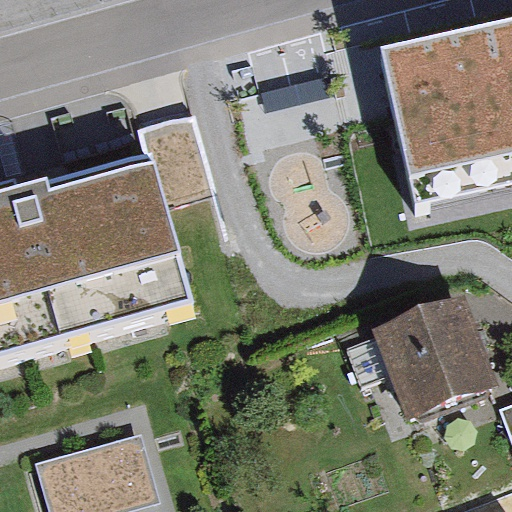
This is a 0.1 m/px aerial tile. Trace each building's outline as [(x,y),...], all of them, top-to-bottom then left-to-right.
[(511,30),(379,62),(417,221),(511,198),(511,30)] [(153,169),(165,212),(218,197),(196,118),(143,133),(153,169)] [(0,127),(0,152),(8,180),(24,175),(10,125),(0,127)] [(381,146),(276,172),(287,219),(393,193),(381,146)] [(0,212),(0,375),(196,320),(165,212),(153,169),(23,206),(0,212)] [(0,187),(0,212),(23,206),(16,183),(0,187)] [(501,390),(466,298),(374,333),(375,337),(389,374),(409,425),(501,390)] [(389,374),(375,337),(349,347),(363,384),(389,374)] [(511,442),(511,405),(500,410),(511,442)] [(141,438),(36,468),(48,511),(150,511),(161,509),(141,438)]
